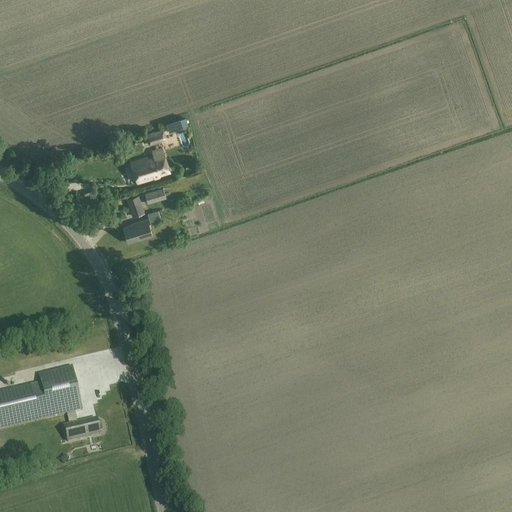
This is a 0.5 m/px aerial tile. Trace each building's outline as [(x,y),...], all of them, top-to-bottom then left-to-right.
[(160,131),(159,128),(146,133),(147,135),(145,135),(149,146),(166,141),(162,130),(160,131)] [(170,173),(163,148),(153,151),(155,158),(148,159),(148,157),(131,161),(136,183),(159,177),(159,176),(170,173)] [(166,199),(162,189),(144,195),(147,205),(166,199)] [(144,214),(138,196),(126,200),(132,218),(144,214)] [(160,220),(157,211),(147,215),(149,220),(147,220),(122,227),(128,244),(153,236),(149,224),(160,220)] [(82,410),(72,367),(30,376),(32,384),(0,391),(0,429),(66,414),(69,425),(64,426),(67,442),(100,434),(99,431),(101,431),(102,429),(100,422),(99,421),(97,422),(96,418),(77,423),(75,412),(82,410)]
